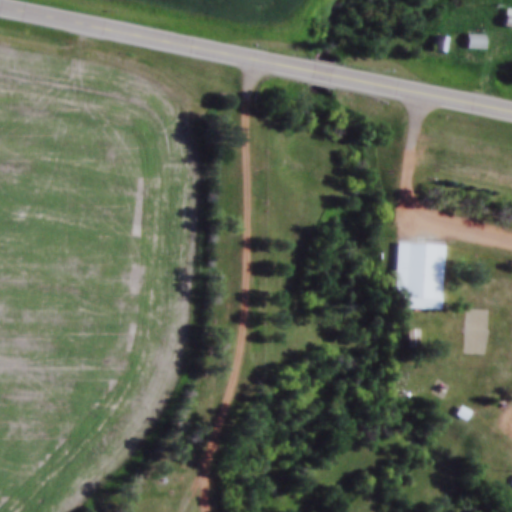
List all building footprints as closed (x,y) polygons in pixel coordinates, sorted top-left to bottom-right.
[(511,8),(503,6),(499,23),(511,26),(511,8)] [(481,46),(481,32),(462,32),(462,46),(481,46)] [(431,50),(442,49),(441,34),(430,34),(431,50)] [(389,245),(437,248),(434,312),(386,309),(389,245)] [(399,332),(410,331),(410,347),(399,348),(399,332)] [(451,406),(462,413),(457,422),(446,415),(451,406)] [(509,475),(511,477),(511,489),(511,491),(502,484),(509,475)]
